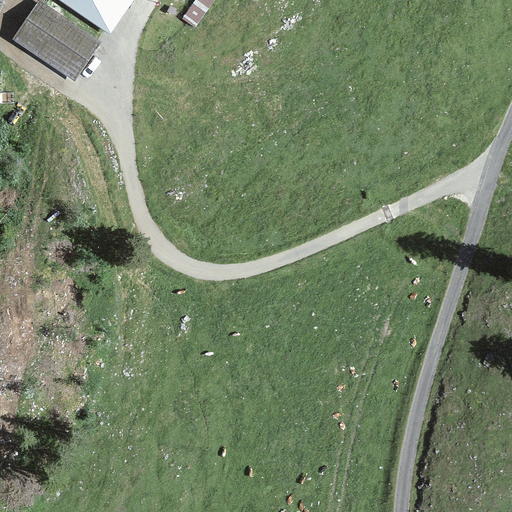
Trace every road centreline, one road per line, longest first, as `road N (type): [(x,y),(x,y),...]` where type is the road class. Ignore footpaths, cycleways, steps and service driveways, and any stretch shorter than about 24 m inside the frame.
road 1 (track): [(491,172),(258,271),(201,270),(170,257),(147,226),(131,182),(114,70),(153,0)]
road 2 (track): [(511,118),(440,331),(399,511)]
